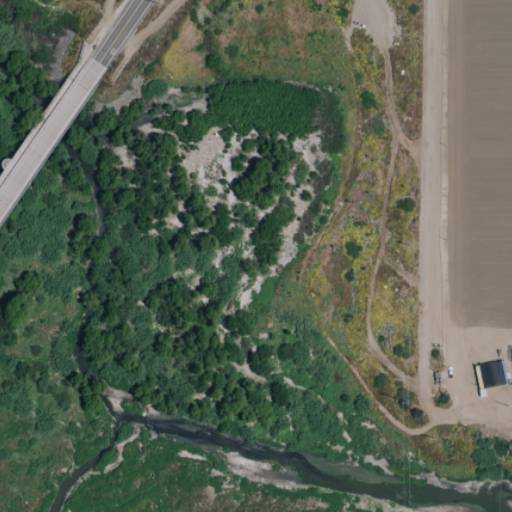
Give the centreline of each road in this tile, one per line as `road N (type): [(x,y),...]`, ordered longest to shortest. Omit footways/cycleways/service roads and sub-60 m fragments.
road 1 (track): [(511,469),(456,463),(419,447),(384,419),(308,310),(306,267),(351,178),(360,122),(342,41),(320,0),(165,15),(137,43),(121,31)]
road 2 (track): [(429,0),(426,421)]
road 3 (tertiary): [(0,206),(98,65)]
